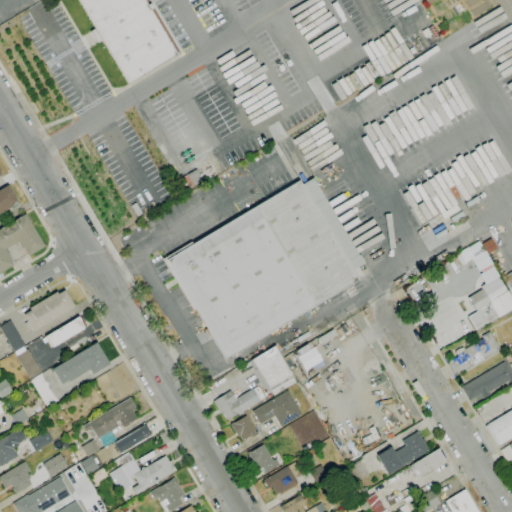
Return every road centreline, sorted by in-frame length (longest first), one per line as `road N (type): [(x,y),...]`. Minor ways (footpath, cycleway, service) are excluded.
road 1 (secondary): [(242,511),(0,104)]
road 2 (residential): [(506,511),(383,305)]
